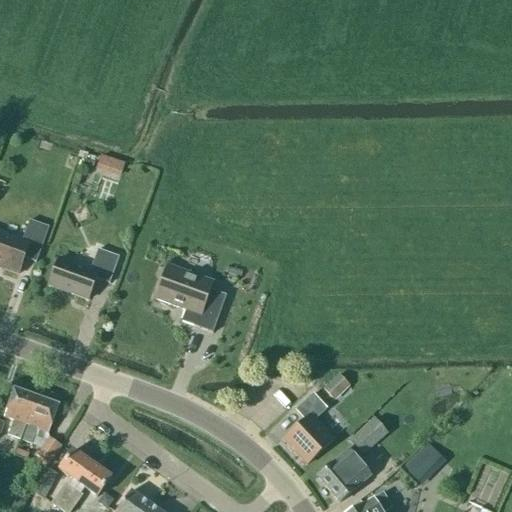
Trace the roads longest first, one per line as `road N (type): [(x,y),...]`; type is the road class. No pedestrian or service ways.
road 1 (tertiary): [(282,480),(222,431),(106,380)]
road 2 (residential): [(106,380),(98,412),(234,511)]
